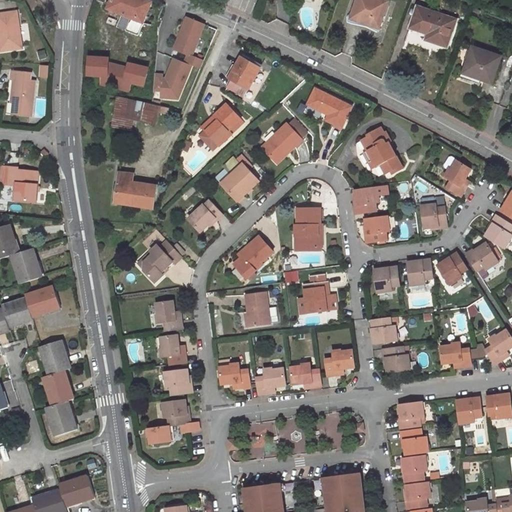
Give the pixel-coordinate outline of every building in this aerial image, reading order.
[(139,36),(154,3),(147,0),(113,0),(110,9),(124,15),(119,28),(139,36)] [(378,28),(387,2),(380,0),(358,0),(352,19),(378,28)] [(457,20),(417,6),(410,28),(426,34),(430,35),(428,41),(447,48),(457,20)] [(0,14),(0,52),(22,49),(16,12),(0,14)] [(189,19),(176,51),(190,56),(187,63),(195,66),(203,70),(206,62),(194,57),(207,26),(189,19)] [(501,57),(472,47),(462,77),(480,83),(481,79),(492,83),(501,57)] [(111,58),(89,56),(88,78),(100,79),(99,86),(131,94),(133,86),(146,88),(152,68),(129,63),(128,66),(112,63),(111,58)] [(261,68),(241,58),(229,79),(231,80),(227,88),(244,97),(261,68)] [(195,66),(187,63),(187,64),(177,60),(169,80),(166,80),(166,77),(158,76),(157,92),(165,92),(164,99),(173,100),(173,95),(183,96),(195,66)] [(41,65),(41,76),(49,76),(49,66),(41,65)] [(16,98),(16,106),(15,116),(31,117),(34,83),(29,82),(29,75),(11,73),(10,81),(13,81),(11,97),(16,98)] [(323,122),(339,130),(349,109),(313,91),(305,107),(320,114),(321,112),(327,115),(323,122)] [(159,113),(169,115),(170,109),(118,97),(113,126),(133,131),(135,120),(156,125),(159,113)] [(218,119),(206,131),(201,136),(214,150),(219,145),(220,145),(233,133),(231,131),(243,119),(228,104),(215,116),(218,119)] [(218,119),(215,116),(203,128),(206,131),(218,119)] [(295,121),(284,131),(297,146),(308,135),(295,121)] [(283,130),(258,154),(273,170),(298,147),(297,146),(284,131),(283,130)] [(402,172),(388,146),(390,144),(385,135),(383,136),(380,130),(367,137),(368,139),(361,143),(365,150),(367,149),(369,152),(363,156),(368,165),(372,163),(375,169),(380,167),(385,177),(392,173),(394,176),(402,172)] [(187,139),(184,149),(189,151),(193,141),(187,139)] [(444,171),(449,174),(455,163),(450,161),(448,161),(443,169),(444,171)] [(462,186),(465,182),(470,172),(455,163),(449,174),(445,181),(450,184),(445,191),(460,200),(467,189),(462,186)] [(237,205),(259,184),(242,167),(220,187),(237,205)] [(35,202),(38,173),(18,171),(18,168),(10,168),(8,185),(17,186),(16,200),(35,202)] [(154,208),(157,187),(131,182),(133,175),(121,173),(116,203),(154,208)] [(386,188),(376,189),(378,205),(388,203),(386,188)] [(378,205),(376,189),(354,192),(357,216),(376,214),(375,205),(378,205)] [(511,190),(500,210),(511,216),(511,190)] [(421,204),(424,231),(447,229),(445,209),(437,210),(436,202),(433,200),(424,201),(421,204)] [(200,235),(208,228),(214,222),(216,224),(223,217),(210,203),(204,208),(202,207),(187,221),(200,235)] [(318,238),(318,228),(320,228),(320,211),(297,212),(297,239),(301,239),(301,253),(312,253),(312,250),(321,249),(321,238),(318,238)] [(511,223),(497,215),(485,235),(505,247),(511,235),(511,232),(510,232),(511,228),(511,223)] [(364,222),(367,244),(386,242),(385,234),(389,234),(387,219),(364,222)] [(20,253),(11,225),(0,227),(0,259),(13,255),(20,253)] [(246,282),(262,267),(261,266),(273,255),(259,239),(247,250),(250,253),(241,260),(234,267),(246,282)] [(467,254),(477,270),(484,266),(486,269),(499,261),(486,241),(467,254)] [(151,258),(143,266),(142,274),(153,286),(162,278),(159,276),(171,265),(173,267),(182,259),(167,243),(160,250),(158,247),(149,255),(151,258)] [(43,277),(34,249),(20,253),(13,255),(22,283),(43,277)] [(241,260),(250,253),(247,250),(238,257),(241,260)] [(438,265),(451,285),(464,276),(461,273),(469,268),(458,251),(438,265)] [(149,255),(136,267),(142,274),(143,266),(151,258),(149,255)] [(407,265),(410,288),(426,286),(425,282),(432,281),(430,262),(407,265)] [(374,272),(377,295),(393,293),(392,289),(399,288),(397,269),(374,272)] [(285,273),(287,282),(299,280),(298,271),(285,273)] [(306,300),(308,315),(331,312),(329,298),(327,284),(325,285),(324,277),(310,279),(311,286),(304,287),(306,300)] [(62,308),(55,286),(26,295),(27,299),(33,317),(62,308)] [(246,298),(249,316),(250,329),(271,326),(267,296),(246,298)] [(340,297),(329,298),(331,312),(341,311),(340,297)] [(27,299),(3,307),(4,309),(10,328),(34,320),(33,317),(27,299)] [(155,304),(158,324),(164,323),(165,333),(182,331),(180,317),(175,317),(174,312),(172,301),(155,304)] [(0,310),(0,334),(11,331),(10,328),(4,309),(0,310)] [(375,346),(398,343),(396,327),(391,328),(391,321),(372,323),(375,346)] [(502,355),(507,352),(511,348),(511,341),(506,332),(490,343),(493,348),(486,353),(489,357),(496,367),(505,360),(502,355)] [(160,338),(162,359),(168,358),(169,367),(187,365),(184,351),(180,351),(179,346),(177,335),(160,338)] [(72,368),(63,340),(41,346),(50,375),(66,370),(72,368)] [(443,367),(454,365),(459,364),(460,370),(472,369),(471,362),(470,351),(462,352),(461,347),(441,349),(443,367)] [(334,357),(326,358),(327,377),(346,376),(345,368),(357,368),(356,348),(333,349),(334,357)] [(410,371),(408,356),(405,356),(404,349),(385,352),(387,374),(410,371)] [(486,353),(484,349),(483,350),(477,350),(480,361),(486,360),(489,357),(486,353)] [(480,361),(477,350),(470,351),(471,362),(480,361)] [(231,385),(236,384),(237,390),(251,388),(249,371),(239,372),(239,366),(218,369),(221,386),(231,385)] [(289,370),(291,387),(302,385),(307,385),(308,390),(322,388),(320,372),(309,373),(309,367),(289,370)] [(75,399),(66,370),(50,375),(45,377),(54,405),(69,400),(75,399)] [(191,395),(187,370),(164,373),(166,389),(170,388),(172,397),(191,395)] [(269,390),(274,389),(285,388),(283,370),(263,373),(263,378),(256,379),(258,397),(270,395),(269,390)] [(0,409),(8,407),(1,383),(0,383),(0,409)] [(499,421),(511,419),(511,396),(511,397),(488,399),(491,418),(499,417),(499,421)] [(57,436),(78,429),(69,400),(54,405),(47,407),(57,436)] [(170,427),(182,426),(189,425),(186,400),(163,403),(165,419),(169,418),(170,427)] [(458,403),(460,424),(461,426),(476,424),(476,420),(484,419),(482,400),(458,403)] [(400,406),(404,431),(423,428),(422,420),(426,419),(424,403),(400,406)] [(277,438),(276,422),(251,423),(252,439),(277,438)] [(183,434),(200,432),(199,423),(189,425),(182,426),(183,434)] [(151,445),(172,442),(170,427),(150,430),(151,445)] [(407,457),(430,454),(428,439),(424,439),(423,431),(404,434),(407,457)] [(232,451),(241,450),(240,441),(231,442),(232,451)] [(427,458),(404,461),(406,483),(426,482),(425,474),(429,473),(427,458)] [(313,482),(317,511),(367,511),(366,496),(363,475),(313,482)] [(96,497),(88,476),(60,485),(62,491),(67,506),(96,497)] [(300,511),(297,483),(246,490),(249,511),(300,511)] [(407,485),(409,510),(429,508),(428,500),(432,499),(431,483),(407,485)] [(62,491),(33,500),(35,505),(37,511),(68,511),(69,511),(67,506),(62,491)] [(511,511),(511,498),(503,500),(504,511),(511,511)] [(497,511),(496,501),(468,505),(469,511),(497,511)]
